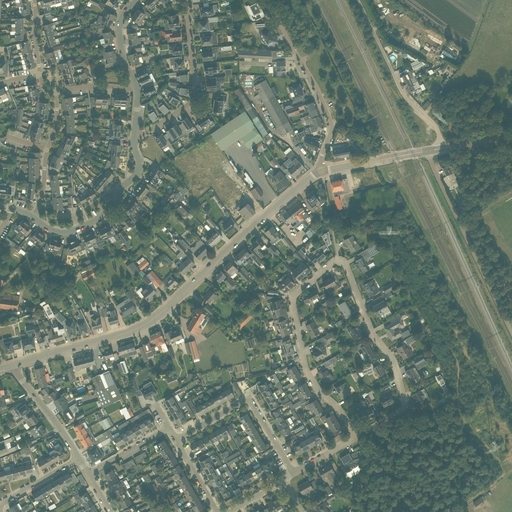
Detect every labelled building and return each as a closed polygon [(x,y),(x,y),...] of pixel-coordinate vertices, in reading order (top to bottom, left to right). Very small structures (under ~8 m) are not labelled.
[(48,0),(42,0),(43,1),(40,1),(42,8),(47,6),(49,13),(52,12),(51,8),(48,0)] [(48,0),(51,8),(56,7),(55,3),(54,0),(48,0)] [(153,7),(156,5),(151,0),(148,0),(149,0),(146,2),(148,4),(144,6),(148,10),(151,13),(155,9),(153,7)] [(381,0),(373,3),(379,18),(391,13),(385,0),(381,0)] [(202,10),(200,10),(201,15),(207,15),(207,16),(211,15),(211,14),(214,14),(213,9),(219,9),(218,1),(209,2),(209,6),(202,7),(202,10)] [(257,2),(249,6),(252,13),(249,14),(253,21),(257,20),(260,19),(258,16),(263,14),(260,9),(262,8),(260,6),(259,6),(257,2)] [(21,10),(21,13),(17,14),(18,16),(22,15),(30,13),(28,8),(29,8),(21,10)] [(143,20),(146,15),(148,16),(150,14),(143,8),(141,11),(138,9),(135,14),(141,18),(143,20)] [(103,17),(113,21),(114,18),(112,18),(114,15),(111,14),(112,11),(106,9),(105,12),(106,12),(104,17),(103,17)] [(143,20),(141,18),(135,14),(131,19),(138,23),(140,24),(143,20)] [(103,17),(99,15),(97,21),(94,21),(92,24),(90,24),(90,28),(98,28),(104,28),(104,25),(101,25),(101,24),(101,23),(109,26),(111,22),(112,23),(113,21),(103,17)] [(165,20),(166,23),(165,23),(165,30),(175,29),(175,26),(180,26),(179,19),(176,19),(176,15),(171,15),(168,16),(169,19),(165,20)] [(200,22),(199,22),(199,23),(200,31),(205,30),(205,31),(208,30),(209,30),(209,27),(210,27),(209,22),(218,21),(218,20),(218,17),(207,18),(207,21),(200,22)] [(44,31),(52,29),(53,28),(52,25),(55,24),(55,22),(43,25),(45,30),(44,31)] [(265,23),(256,24),(256,28),(258,28),(261,34),(263,34),(269,46),(278,41),(272,29),(269,30),(267,27),(266,27),(265,23)] [(138,38),(137,32),(137,29),(131,30),(131,33),(128,33),(129,39),(138,38)] [(172,30),(161,31),(162,37),(170,36),(171,41),(181,40),(181,32),(172,33),(172,30)] [(202,41),(202,45),(218,43),(217,35),(215,35),(215,32),(208,33),(208,36),(202,37),(202,38),(201,38),(201,41),(202,41)] [(57,33),(45,36),(47,41),(55,39),(54,36),(57,35),(57,33)] [(104,39),(100,40),(101,45),(102,45),(103,48),(109,47),(108,44),(113,43),(112,39),(113,39),(113,37),(104,39)] [(411,39),(409,42),(420,47),(421,43),(419,40),(415,38),(411,39)] [(169,44),(169,50),(172,49),(173,55),(183,54),(182,46),(177,47),(176,43),(169,44)] [(45,57),(45,59),(59,55),(57,50),(59,49),(60,50),(63,49),(62,45),(49,49),(50,52),(45,53),(46,57),(45,57)] [(209,61),(212,60),(212,59),(213,59),(212,53),(218,52),(218,47),(205,48),(206,52),(203,52),(203,56),(202,56),(203,60),(204,60),(209,60),(209,61)] [(107,58),(115,56),(115,53),(114,54),(113,50),(111,51),(111,48),(103,49),(103,52),(101,52),(103,59),(107,58)] [(239,49),(239,57),(272,59),(272,57),(276,58),(276,51),(239,49)] [(131,61),(138,58),(142,57),(141,53),(137,55),(136,52),(129,55),(131,61)] [(407,57),(415,61),(413,62),(415,64),(412,66),(414,70),(425,64),(419,59),(408,54),(403,57),(405,59),(407,57)] [(46,61),(47,61),(48,64),(50,63),(51,66),(57,64),(56,63),(61,62),(59,55),(45,59),(46,61)] [(116,58),(115,56),(107,58),(108,63),(106,63),(107,67),(113,65),(112,62),(115,62),(115,58),(116,58)] [(177,57),(170,58),(170,65),(175,65),(176,70),(185,69),(184,60),(178,60),(177,57)] [(131,61),(133,66),(135,65),(136,68),(143,66),(142,63),(140,63),(138,58),(131,61)] [(61,69),(69,67),(72,66),(71,60),(63,63),(58,64),(59,67),(60,66),(61,69)] [(277,62),(273,62),(273,67),(273,71),(277,71),(278,76),(281,76),(286,75),(286,71),(285,71),(285,66),(285,61),(280,61),(277,61),(277,62)] [(214,74),(213,73),(218,72),(217,66),(219,66),(218,62),(212,62),(212,65),(208,66),(208,67),(204,67),(205,74),(209,73),(209,75),(214,74)] [(69,67),(61,69),(62,72),(60,72),(61,75),(70,72),(74,71),(72,66),(69,67)] [(137,74),(136,74),(137,75),(139,79),(149,75),(146,69),(148,69),(146,66),(137,69),(137,70),(138,69),(139,72),(138,73),(137,74)] [(413,70),(409,71),(408,69),(403,71),(405,75),(403,76),(402,75),(400,76),(400,77),(403,82),(415,76),(414,76),(412,73),(414,72),(413,70)] [(185,71),(169,73),(169,76),(177,75),(177,80),(181,80),(181,81),(189,80),(188,76),(188,74),(185,74),(185,71)] [(149,75),(139,79),(141,83),(141,84),(142,85),(143,84),(144,83),(146,86),(145,86),(154,82),(153,79),(151,80),(149,75)] [(217,90),(217,89),(216,83),(225,82),(225,76),(210,78),(210,81),(207,81),(208,86),(207,86),(207,89),(208,89),(208,90),(213,89),(213,90),(217,90)] [(405,87),(417,81),(418,81),(415,76),(403,82),(405,87)] [(64,79),(65,82),(64,83),(64,85),(70,83),(71,86),(76,85),(76,83),(74,82),(72,77),(64,79)] [(294,133),(266,80),(255,86),(282,135),(290,131),(291,135),(294,133)] [(27,86),(28,91),(37,89),(36,86),(37,86),(36,81),(29,82),(30,85),(27,86)] [(417,81),(405,87),(408,93),(408,92),(411,91),(412,92),(415,91),(415,90),(421,87),(418,81),(417,81)] [(144,89),(144,90),(144,91),(146,96),(156,92),(154,87),(158,85),(157,82),(154,82),(145,86),(146,86),(147,89),(145,89),(144,89)] [(171,82),(170,85),(178,87),(177,92),(180,92),(180,93),(188,95),(188,90),(189,89),(186,88),(186,85),(171,82)] [(300,83),(296,85),(296,84),(293,85),(293,86),(292,86),(292,87),(289,88),(290,92),(294,91),(295,96),(292,97),(294,102),(302,98),(301,95),(304,94),(302,91),(303,91),(302,87),(301,87),(300,83)] [(0,89),(0,95),(2,99),(7,97),(9,101),(10,101),(12,100),(11,98),(9,92),(6,93),(3,88),(0,89)] [(165,88),(164,91),(170,95),(168,99),(170,100),(170,102),(177,106),(179,102),(180,101),(180,100),(177,99),(179,96),(165,88)] [(101,106),(101,105),(102,93),(99,93),(99,94),(96,94),(95,97),(90,97),(91,105),(96,105),(101,106)] [(104,93),(102,93),(101,105),(107,105),(107,104),(110,104),(110,98),(107,98),(107,95),(104,95),(104,93)] [(159,93),(157,96),(162,102),(158,105),(160,107),(159,108),(164,114),(168,111),(169,110),(167,108),(170,106),(159,93)] [(121,94),(118,94),(118,95),(115,95),(115,98),(112,98),(111,105),(115,105),(114,106),(120,106),(121,94)] [(123,94),(121,94),(120,106),(126,107),(126,106),(129,107),(129,105),(129,99),(126,99),(126,96),(123,96),(123,94)] [(213,111),(222,112),(223,101),(226,101),(227,95),(221,95),(221,100),(215,99),(213,111)] [(63,110),(65,110),(72,109),(73,109),(72,97),(61,98),(63,110)] [(36,107),(48,108),(48,105),(49,105),(50,100),(43,99),(39,100),(38,100),(38,102),(36,102),(36,107)] [(152,109),(148,111),(150,114),(149,114),(153,121),(157,119),(158,118),(157,115),(160,114),(152,100),(148,102),(152,109)] [(306,112),(308,111),(317,108),(314,102),(315,102),(314,101),(303,105),(306,112)] [(428,101),(422,106),(424,109),(430,103),(428,101)] [(304,117),(300,118),(301,120),(304,119),(305,121),(319,115),(317,108),(308,111),(310,115),(304,117)] [(263,139),(256,128),(253,124),(254,124),(245,111),(211,134),(222,151),(242,138),(249,148),(263,139)] [(198,123),(195,125),(200,131),(203,129),(202,128),(208,123),(211,127),(215,124),(212,120),(211,121),(207,114),(197,121),(198,123)] [(310,126),(322,122),(319,115),(305,121),(306,125),(309,124),(310,126)] [(181,125),(180,125),(186,133),(188,136),(191,134),(189,131),(194,128),(187,117),(183,120),(182,120),(182,121),(182,122),(183,123),(181,125)] [(43,129),(43,126),(42,126),(43,123),(32,119),(31,124),(43,129)] [(111,121),(110,129),(124,131),(124,128),(123,128),(123,125),(120,125),(120,122),(111,121)] [(324,127),(322,122),(310,126),(311,127),(305,129),(307,134),(311,133),(316,131),(323,129),(324,127)] [(29,130),(40,133),(41,130),(42,131),(43,129),(31,124),(29,130)] [(175,125),(171,128),(177,136),(182,133),(183,135),(186,133),(180,125),(178,127),(177,125),(176,124),(175,125)] [(165,135),(170,143),(173,141),(172,140),(177,136),(171,128),(168,130),(166,131),(167,132),(168,134),(165,135)] [(124,133),(124,131),(110,129),(109,138),(119,139),(119,136),(122,136),(122,133),(124,133)] [(29,130),(28,132),(27,135),(32,137),(31,141),(37,144),(40,137),(39,136),(40,133),(29,130)] [(266,143),(272,138),(269,134),(263,139),(266,143)] [(62,141),(72,145),(75,136),(67,135),(67,137),(64,136),(62,141)] [(160,136),(156,138),(163,149),(168,146),(170,148),(173,146),(170,143),(165,135),(163,137),(162,136),(161,135),(160,136)] [(305,145),(317,149),(319,144),(307,139),(305,145)] [(353,139),(350,142),(360,153),(363,150),(363,149),(354,139),(353,139)] [(60,146),(70,150),(72,145),(62,141),(60,146)] [(120,145),(120,142),(109,141),(109,144),(107,149),(110,150),(112,150),(121,151),(121,148),(120,148),(120,145)] [(65,154),(66,152),(69,153),(70,150),(60,146),(57,151),(65,154)] [(332,150),(333,158),(341,157),(341,158),(350,156),(349,147),(332,150)] [(295,165),(301,171),(305,168),(299,161),(300,160),(291,150),(286,155),(289,158),(292,162),(295,165)] [(54,155),(63,159),(65,154),(57,151),(55,155),(54,155)] [(64,160),(63,159),(54,155),(52,160),(62,165),(64,160)] [(301,171),(295,165),(292,162),(289,158),(280,166),(287,174),(286,175),(289,181),(294,177),(295,177),(301,171)] [(52,160),(49,165),(50,165),(49,169),(59,171),(62,165),(52,160)] [(111,161),(107,160),(107,165),(105,165),(105,167),(108,168),(113,170),(114,167),(118,167),(119,164),(120,164),(120,162),(111,161)] [(451,164),(443,168),(447,175),(452,184),(457,182),(455,178),(456,178),(453,172),(454,172),(453,169),(451,164)] [(151,170),(150,172),(158,177),(159,174),(161,176),(163,173),(153,166),(151,170)] [(104,174),(111,181),(113,179),(112,178),(114,175),(108,170),(104,174)] [(274,170),(267,175),(271,179),(272,181),(275,185),(277,183),(277,184),(277,183),(279,185),(278,185),(281,189),(288,183),(284,178),(285,177),(283,175),(280,171),(277,173),(274,170)] [(150,172),(148,175),(148,174),(145,178),(151,181),(149,184),(157,189),(159,185),(156,183),(158,182),(159,182),(160,180),(159,179),(158,177),(150,172)] [(173,180),(175,181),(177,178),(175,177),(168,172),(165,175),(173,180)] [(111,181),(104,174),(100,179),(106,184),(109,181),(109,182),(111,181)] [(335,195),(336,199),(338,198),(339,198),(338,194),(349,191),(347,178),(331,182),(334,195),(335,195)] [(100,179),(97,183),(104,189),(105,187),(104,186),(106,184),(100,179)] [(92,188),(95,195),(99,192),(101,190),(102,191),(104,189),(97,183),(95,185),(91,182),(89,184),(92,188)] [(145,194),(147,192),(149,193),(151,192),(152,193),(155,189),(151,186),(147,183),(144,186),(142,184),(140,186),(139,185),(137,188),(145,194)] [(4,197),(4,198),(7,198),(10,198),(11,193),(14,193),(14,191),(14,186),(10,185),(9,187),(9,188),(5,187),(4,197)] [(85,187),(91,198),(96,195),(95,195),(92,188),(89,190),(87,186),(85,187)] [(263,194),(260,190),(257,186),(250,191),(256,199),(263,194)] [(82,193),(86,201),(91,198),(85,187),(83,188),(85,192),(82,193)] [(186,187),(176,193),(180,200),(191,194),(186,187)] [(141,203),(142,202),(147,196),(145,194),(137,188),(135,190),(136,191),(134,193),(138,196),(136,199),(140,202),(141,203)] [(307,195),(306,195),(309,198),(307,200),(312,208),(318,203),(320,206),(324,202),(324,201),(317,192),(316,193),(314,190),(309,194),(309,193),(308,193),(307,194),(307,195)] [(77,192),(75,193),(77,196),(78,197),(74,199),(77,204),(81,202),(81,203),(86,201),(82,193),(79,195),(77,192)] [(141,203),(140,202),(136,199),(134,201),(130,197),(126,202),(135,210),(138,207),(139,208),(141,208),(141,207),(144,209),(146,207),(141,203)] [(245,200),(237,208),(246,219),(250,216),(255,211),(245,200)] [(280,215),(280,216),(280,217),(285,222),(284,223),(287,220),(290,224),(291,224),(290,223),(291,223),(291,222),(293,220),(293,219),(295,221),(296,221),(298,223),(293,227),(294,228),(305,220),(304,220),(309,216),(305,211),(306,210),(301,203),(299,201),(287,211),(287,212),(285,209),(281,213),(280,213),(280,214),(280,215)] [(124,207),(131,214),(131,215),(133,217),(135,216),(135,214),(133,212),(135,210),(126,202),(128,203),(124,207)] [(182,203),(176,208),(183,216),(187,216),(189,214),(190,213),(191,213),(188,210),(182,203)] [(463,204),(456,207),(460,215),(467,212),(463,204)] [(150,219),(156,225),(159,222),(155,217),(154,218),(153,216),(150,219)] [(132,220),(130,222),(126,217),(121,220),(123,222),(120,225),(123,229),(124,230),(126,229),(129,226),(129,227),(130,227),(131,227),(132,227),(133,227),(136,225),(134,223),(132,220)] [(216,225),(209,218),(206,221),(213,228),(216,225)] [(21,230),(27,222),(25,221),(24,222),(22,220),(19,224),(16,222),(12,227),(15,229),(19,232),(21,230)] [(222,227),(223,226),(228,232),(234,226),(229,221),(226,224),(222,220),(219,223),(222,227)] [(21,230),(19,232),(23,235),(24,235),(26,237),(31,230),(29,228),(30,227),(28,225),(29,224),(27,222),(21,230)] [(108,225),(103,227),(107,235),(108,238),(113,236),(115,240),(119,238),(117,234),(116,235),(112,228),(110,229),(108,225)] [(281,237),(272,226),(265,232),(271,240),(275,237),(278,240),(281,237)] [(312,226),(309,229),(311,232),(315,235),(318,233),(312,226)] [(100,242),(102,246),(105,245),(102,237),(107,235),(103,227),(98,230),(100,234),(97,235),(100,242)] [(217,231),(215,229),(210,233),(212,235),(217,241),(222,237),(217,231)] [(42,233),(40,231),(39,232),(37,230),(34,233),(32,232),(28,237),(30,238),(30,239),(29,240),(33,243),(36,240),(42,233)] [(118,233),(124,242),(126,245),(130,242),(122,231),(118,233)] [(327,240),(325,242),(325,243),(327,245),(315,255),(314,254),(309,257),(310,258),(309,259),(305,254),(302,256),(306,261),(308,260),(311,263),(312,262),(313,261),(315,263),(318,260),(320,262),(326,256),(324,254),(325,253),(325,254),(329,250),(328,250),(329,250),(330,250),(328,246),(329,245),(330,245),(329,245),(331,243),(331,241),(328,231),(325,234),(325,233),(322,236),(323,239),(326,237),(327,240)] [(89,232),(87,233),(88,234),(93,245),(96,244),(99,250),(103,248),(102,246),(100,242),(97,235),(94,236),(92,232),(90,233),(89,232)] [(44,234),(42,233),(36,240),(39,243),(36,246),(40,249),(45,242),(43,240),(45,237),(43,235),(44,234)] [(84,241),(82,242),(86,251),(88,250),(87,248),(88,248),(93,245),(88,234),(87,233),(84,234),(85,236),(84,236),(82,237),(84,241)] [(212,246),(217,241),(212,235),(209,238),(207,235),(205,238),(207,240),(212,246)] [(352,252),(359,248),(352,235),(344,240),(346,243),(347,243),(352,252)] [(282,239),(288,247),(291,244),(285,236),(282,239)] [(53,250),(56,239),(54,238),(53,239),(50,238),(49,244),(46,243),(45,249),(48,250),(53,251),(53,250)] [(253,250),(261,258),(265,254),(260,248),(264,244),(258,238),(252,244),(255,248),(253,250)] [(58,239),(56,239),(53,250),(53,251),(52,253),(55,256),(58,253),(61,253),(63,245),(60,245),(61,241),(58,241),(58,239)] [(74,239),(71,240),(72,242),(77,253),(82,250),(85,249),(86,251),(82,242),(79,243),(77,239),(74,241),(74,239)] [(64,248),(61,263),(65,264),(67,255),(72,255),(77,253),(72,242),(71,240),(68,242),(69,243),(67,244),(69,248),(67,249),(64,248)] [(186,250),(189,247),(182,240),(179,242),(186,250)] [(190,248),(195,254),(200,259),(204,254),(207,251),(208,251),(203,246),(204,245),(200,240),(197,242),(196,243),(196,245),(196,246),(195,247),(193,247),(192,247),(191,248),(190,248)] [(177,255),(184,263),(189,269),(194,264),(184,252),(186,250),(179,242),(179,243),(178,241),(174,244),(176,246),(175,246),(181,252),(177,255)] [(280,254),(272,244),(268,248),(272,253),(273,253),(276,256),(277,255),(278,256),(280,254)] [(288,247),(287,247),(293,254),(294,253),(297,251),(297,250),(291,244),(288,247)] [(374,245),(366,249),(367,253),(376,248),(374,245)] [(248,263),(251,265),(252,265),(253,264),(253,262),(251,260),(247,257),(250,254),(244,248),(239,253),(248,263)] [(246,265),(248,263),(239,253),(234,258),(240,264),(243,261),(246,265)] [(149,263),(145,259),(143,257),(142,255),(141,256),(142,257),(137,262),(143,269),(149,263)] [(362,273),(367,271),(370,269),(365,261),(367,260),(365,256),(355,261),(357,263),(355,264),(357,268),(358,268),(360,272),(361,271),(362,273)] [(27,258),(21,264),(27,269),(33,263),(27,258)] [(257,258),(254,260),(259,266),(262,264),(257,258)] [(298,267),(305,275),(310,270),(301,259),(298,262),(301,265),(298,267)] [(133,262),(127,265),(133,274),(139,270),(133,262)] [(184,274),(189,269),(184,263),(181,265),(178,262),(175,264),(184,274)] [(224,267),(229,272),(227,274),(230,277),(238,270),(235,267),(230,262),(224,267)] [(91,276),(97,272),(95,268),(94,268),(93,265),(87,268),(89,271),(88,272),(91,276)] [(240,269),(241,269),(249,278),(251,280),(252,282),(256,279),(249,272),(249,273),(243,266),(240,269)] [(299,279),(305,275),(298,267),(295,270),(293,266),(290,268),(299,279)] [(241,269),(238,272),(246,281),(249,278),(241,269)] [(152,270),(147,275),(154,283),(159,279),(152,270)] [(84,280),(91,276),(88,272),(87,271),(81,275),(82,276),(84,280)] [(222,280),(227,285),(231,289),(235,285),(236,284),(237,283),(233,279),(232,280),(228,276),(227,277),(220,271),(214,277),(220,282),(222,280)] [(284,276),(281,278),(289,288),(295,284),(293,282),(292,281),(295,279),(295,278),(293,276),(290,273),(287,275),(289,277),(286,279),(284,276)] [(174,279),(170,275),(163,281),(167,285),(171,289),(177,282),(174,279)] [(329,293),(342,286),(338,280),(335,282),(332,277),(323,282),(329,293)] [(284,292),(289,288),(281,278),(278,280),(279,281),(276,283),(276,284),(277,286),(278,286),(284,292)] [(367,283),(363,285),(363,286),(364,289),(365,289),(366,290),(369,296),(374,294),(379,291),(374,283),(372,280),(367,283)] [(382,288),(386,294),(390,291),(395,288),(392,283),(382,288)] [(141,287),(136,292),(142,298),(144,295),(146,297),(149,301),(154,297),(152,295),(156,292),(153,288),(150,285),(144,290),(141,287)] [(218,296),(214,293),(211,289),(203,297),(209,303),(214,298),(216,300),(218,296)] [(308,297),(304,300),(306,303),(310,301),(311,302),(313,300),(314,303),(319,301),(317,298),(320,296),(316,289),(307,295),(308,297)] [(390,291),(386,294),(383,295),(386,300),(393,296),(390,291)] [(0,307),(4,308),(6,298),(8,299),(9,295),(1,294),(1,298),(0,297),(0,307)] [(19,296),(9,295),(8,299),(6,298),(4,308),(17,310),(19,296)] [(329,303),(326,298),(320,301),(323,306),(329,303)] [(273,306),(269,307),(271,310),(284,306),(282,301),(281,299),(280,299),(275,301),(272,302),(273,306)] [(46,304),(44,300),(29,308),(31,313),(39,309),(43,306),(46,304)] [(390,310),(387,306),(384,300),(373,307),(379,318),(385,315),(384,314),(390,310)] [(124,301),(116,306),(120,312),(120,313),(123,317),(126,315),(125,314),(131,310),(132,312),(136,309),(133,305),(130,301),(126,304),(124,302),(124,301)] [(343,318),(352,313),(345,301),(338,305),(343,313),(341,315),(343,318)] [(48,303),(46,304),(43,306),(45,310),(49,318),(55,316),(48,303)] [(204,308),(211,315),(214,312),(207,305),(204,308)] [(108,313),(109,317),(111,324),(119,322),(117,315),(116,315),(114,306),(111,307),(112,312),(108,313)] [(274,320),(281,318),(280,315),(286,313),(284,306),(271,310),(272,310),(273,315),(272,315),(274,320)] [(90,328),(81,309),(80,309),(81,310),(79,311),(81,319),(78,320),(79,323),(78,323),(79,324),(78,324),(79,329),(80,329),(81,334),(83,333),(83,334),(86,333),(86,332),(87,332),(87,329),(90,328)] [(198,310),(187,328),(191,331),(198,335),(202,329),(199,327),(201,325),(205,319),(204,318),(206,315),(198,310)] [(408,315),(405,310),(398,314),(401,319),(408,315)] [(59,312),(55,315),(57,318),(64,326),(65,332),(66,335),(67,335),(66,334),(69,334),(70,337),(72,336),(72,337),(75,336),(75,335),(76,335),(75,331),(76,330),(74,326),(74,327),(72,322),(70,323),(59,312)] [(241,328),(252,316),(248,312),(236,323),(241,328)] [(92,322),(93,324),(94,329),(102,327),(99,317),(95,318),(94,314),(90,315),(92,322)] [(274,320),(275,325),(274,325),(275,330),(280,329),(288,326),(286,319),(282,320),(281,318),(274,320)] [(396,338),(400,336),(401,335),(401,334),(402,334),(400,329),(395,332),(393,328),(398,325),(399,326),(403,324),(400,319),(384,328),(387,333),(387,335),(388,334),(391,340),(395,338),(396,338)] [(312,337),(317,335),(320,333),(313,321),(306,326),(312,337)] [(57,323),(53,325),(56,334),(58,340),(64,339),(62,333),(65,332),(64,328),(59,329),(57,323)] [(355,339),(363,335),(357,325),(355,326),(354,324),(346,328),(350,334),(352,333),(355,339)] [(26,327),(27,334),(35,332),(33,325),(26,327)] [(288,326),(280,329),(281,332),(278,333),(279,339),(286,337),(285,334),(290,332),(288,326)] [(51,342),(54,341),(55,342),(57,341),(58,340),(56,334),(52,335),(50,328),(48,329),(49,336),(51,342)] [(172,332),(176,341),(177,344),(184,341),(179,329),(172,332)] [(46,344),(44,337),(42,338),(39,330),(36,331),(38,339),(38,340),(40,346),(46,344)] [(169,344),(176,341),(172,332),(172,330),(164,333),(169,344)] [(163,338),(160,331),(159,331),(156,333),(156,332),(154,332),(154,333),(154,334),(151,335),(150,335),(153,343),(156,342),(159,349),(163,348),(161,344),(165,342),(163,338)] [(322,359),(327,356),(325,351),(327,350),(324,345),(336,339),(332,332),(317,340),(319,344),(315,347),(318,351),(313,354),(317,361),(322,358),(322,359)] [(35,347),(33,337),(26,339),(25,333),(21,334),(22,340),(24,349),(35,347)] [(401,346),(397,348),(399,353),(401,356),(402,355),(404,359),(408,356),(412,354),(407,345),(416,340),(413,335),(404,340),(404,341),(401,342),(403,345),(401,346)] [(279,339),(276,340),(278,346),(281,345),(282,349),(292,346),(290,340),(287,341),(287,340),(286,337),(279,339)] [(4,343),(6,353),(7,353),(7,354),(11,353),(11,352),(14,351),(14,349),(22,348),(20,340),(12,342),(4,343)] [(200,358),(199,355),(195,340),(189,342),(193,360),(200,358)] [(143,343),(143,346),(146,353),(152,351),(149,341),(143,343)] [(364,341),(356,345),(358,349),(361,348),(367,359),(374,355),(368,343),(366,344),(364,341)] [(126,345),(129,356),(134,355),(136,354),(133,343),(126,345)] [(124,357),(129,356),(126,345),(118,348),(122,358),(125,358),(124,357)] [(143,346),(140,347),(144,360),(148,359),(147,357),(146,353),(143,346)] [(284,353),(281,353),(283,360),(286,359),(292,357),(291,354),(294,353),(292,346),(282,349),(284,353)] [(114,356),(113,354),(112,350),(104,352),(105,355),(103,356),(108,367),(112,366),(110,357),(114,356)] [(84,358),(86,367),(92,365),(93,369),(97,368),(93,355),(84,358)] [(326,367),(322,369),(318,372),(321,377),(324,381),(328,378),(329,380),(333,378),(331,373),(330,373),(327,370),(334,366),(334,365),(333,363),(337,360),(335,356),(329,360),(330,363),(325,366),(326,367)] [(422,356),(414,360),(417,365),(425,360),(422,356)] [(84,358),(74,360),(77,370),(80,369),(80,368),(86,367),(84,358)] [(124,373),(128,371),(125,360),(120,362),(123,368),(124,373)] [(374,367),(372,363),(364,367),(361,369),(364,375),(369,372),(369,373),(372,373),(375,372),(378,377),(385,373),(380,364),(374,367)] [(288,377),(298,371),(295,366),(288,370),(289,373),(287,374),(288,377)] [(410,369),(405,371),(407,374),(408,377),(410,376),(413,383),(418,380),(422,378),(415,366),(410,369)] [(43,367),(35,369),(40,387),(41,387),(48,385),(46,377),(43,367)] [(75,377),(72,367),(67,369),(69,379),(75,377)] [(98,375),(91,378),(96,388),(94,388),(102,406),(102,407),(112,403),(120,399),(122,398),(120,393),(118,389),(117,388),(109,370),(109,369),(102,372),(103,373),(98,375)] [(292,382),(283,387),(285,390),(290,387),(296,384),(294,381),(301,377),(302,376),(301,373),(299,373),(298,371),(288,377),(292,382)] [(273,379),(276,384),(280,382),(275,373),(269,377),(271,379),(273,379)] [(175,375),(166,379),(169,385),(177,381),(175,375)] [(135,376),(131,378),(135,391),(139,390),(135,376)] [(257,383),(259,387),(258,388),(259,390),(261,390),(262,392),(269,388),(272,386),(271,383),(267,385),(265,382),(265,383),(263,379),(257,383)] [(228,399),(234,395),(232,392),(235,390),(238,388),(234,382),(231,383),(233,387),(230,389),(228,385),(222,388),(224,392),(228,399)] [(382,390),(390,385),(388,382),(380,386),(382,390)] [(41,387),(41,389),(45,394),(43,396),(48,403),(60,395),(52,384),(54,384),(54,383),(48,385),(41,387)] [(308,389),(305,383),(298,387),(299,390),(297,392),(298,394),(308,389)] [(342,399),(351,393),(345,383),(335,388),(342,399)] [(152,384),(141,391),(146,399),(157,393),(152,384)] [(0,385),(0,403),(0,405),(1,407),(0,407),(0,408),(1,413),(7,409),(5,399),(8,398),(7,390),(3,391),(2,385),(0,385)] [(272,394),(269,388),(262,392),(265,398),(272,394)] [(419,407),(423,405),(431,400),(424,388),(420,390),(412,395),(419,407)] [(304,398),(311,394),(308,389),(298,394),(300,398),(302,396),(304,398)] [(222,402),(228,399),(224,392),(218,395),(222,402)] [(373,404),(369,396),(367,392),(362,395),(364,398),(365,398),(370,406),(373,404)] [(385,395),(379,399),(382,402),(384,407),(390,404),(392,403),(394,402),(389,393),(385,395)] [(268,403),(275,399),(272,394),(265,398),(268,403)] [(173,397),(165,401),(169,407),(176,403),(178,401),(175,395),(173,397)] [(222,402),(218,395),(213,398),(217,405),(222,402)] [(58,399),(54,401),(56,405),(59,410),(60,410),(65,407),(68,405),(62,396),(58,399)] [(217,405),(213,398),(207,401),(211,408),(217,405)] [(268,403),(272,409),(279,405),(275,399),(268,403)] [(309,408),(310,411),(320,405),(316,399),(310,403),(309,400),(302,404),(299,405),(295,408),(296,410),(300,407),(301,408),(305,406),(307,409),(309,408)] [(200,415),(205,412),(201,405),(196,408),(191,400),(188,401),(195,413),(198,412),(200,415)] [(211,408),(207,401),(201,405),(205,412),(211,408)] [(172,413),(180,409),(176,403),(169,407),(172,413)] [(27,407),(25,404),(18,409),(16,407),(13,409),(19,417),(25,413),(29,410),(29,409),(29,408),(27,406),(27,407)] [(323,410),(320,405),(310,411),(311,413),(314,411),(316,415),(323,410)] [(126,407),(121,409),(119,410),(122,415),(123,414),(126,419),(131,417),(126,407)] [(366,411),(362,414),(364,417),(364,416),(367,420),(371,418),(372,419),(376,416),(376,415),(373,411),(371,407),(368,409),(365,411),(366,411)] [(68,421),(72,418),(73,417),(71,414),(75,411),(73,408),(69,411),(69,410),(63,414),(64,415),(68,420),(68,421)] [(274,419),(281,415),(283,413),(280,408),(278,410),(277,409),(271,413),(274,419)] [(183,415),(180,409),(172,413),(176,419),(183,415)] [(326,427),(329,425),(337,420),(333,413),(330,415),(329,412),(320,417),(324,423),(326,427)] [(243,423),(250,419),(247,413),(240,417),(243,423)] [(33,414),(28,418),(24,421),(26,423),(23,425),(27,429),(33,424),(38,420),(33,414)] [(184,417),(183,415),(176,419),(179,425),(187,421),(184,417)] [(277,424),(284,420),(281,415),(274,419),(277,424)] [(109,417),(99,422),(101,426),(102,425),(104,430),(113,425),(109,417)] [(144,421),(148,428),(155,425),(150,417),(144,421)] [(246,429),(253,425),(250,419),(243,423),(246,429)] [(280,430),(287,426),(290,424),(287,419),(284,420),(277,424),(280,430)] [(341,427),(337,420),(329,425),(331,428),(328,430),(331,436),(340,431),(338,429),(341,427)] [(138,424),(142,432),(148,428),(144,421),(138,424)] [(89,436),(88,435),(92,433),(88,427),(85,422),(82,424),(82,423),(74,428),(81,440),(89,436)] [(234,428),(235,427),(235,426),(234,424),(233,424),(232,425),(231,423),(226,425),(229,431),(234,428)] [(131,425),(132,428),(136,435),(142,432),(138,424),(135,426),(133,424),(131,425)] [(36,426),(29,431),(31,433),(33,432),(37,437),(41,435),(42,435),(46,432),(45,431),(46,431),(44,428),(44,429),(41,425),(38,428),(36,426)] [(249,434),(256,430),(253,425),(246,429),(249,434)] [(219,429),(223,436),(226,441),(228,439),(226,435),(229,433),(225,426),(219,429)] [(291,432),(287,426),(280,430),(284,436),(291,432)] [(126,431),(130,439),(136,435),(132,428),(126,431)] [(234,428),(229,431),(233,437),(238,434),(236,430),(235,430),(234,428)] [(124,442),(120,435),(118,432),(112,435),(109,429),(106,431),(111,440),(114,438),(118,446),(124,442)] [(213,432),(217,439),(223,436),(219,429),(213,432)] [(260,436),(256,430),(249,434),(253,440),(260,436)] [(106,431),(94,438),(94,437),(92,433),(88,435),(89,436),(81,440),(85,447),(99,439),(103,446),(112,441),(111,440),(106,431)] [(120,435),(124,442),(130,439),(126,431),(120,435)] [(316,444),(322,440),(325,438),(321,431),(315,435),(313,431),(310,433),(311,434),(316,444)] [(213,432),(208,436),(212,443),(217,439),(213,432)] [(311,434),(307,436),(308,438),(306,440),(310,447),(316,444),(311,434)] [(206,446),(212,443),(208,436),(202,439),(206,446)] [(260,436),(253,440),(256,446),(263,442),(260,436)] [(0,441),(0,448),(7,446),(6,443),(12,441),(11,437),(0,441)] [(200,449),(206,446),(202,439),(196,442),(200,449)] [(168,446),(165,440),(154,446),(156,449),(157,452),(168,446)] [(298,454),(304,451),(300,443),(298,440),(294,442),(296,445),(293,446),(298,454)] [(300,443),(304,451),(310,447),(306,440),(300,443)] [(195,452),(200,449),(196,442),(191,445),(195,452)] [(256,446),(259,451),(266,447),(263,442),(256,446)] [(93,462),(104,456),(98,444),(89,449),(91,451),(87,453),(90,457),(91,457),(93,462)] [(8,449),(7,446),(0,448),(0,456),(16,450),(15,446),(8,449)] [(54,449),(59,458),(62,456),(62,457),(65,455),(64,455),(65,454),(65,455),(61,448),(60,446),(55,449),(54,449)] [(163,455),(171,451),(168,446),(157,452),(159,454),(162,452),(163,455)] [(50,455),(53,461),(59,458),(54,449),(53,450),(48,453),(48,452),(49,455),(50,455)] [(345,473),(359,465),(359,458),(358,458),(357,450),(350,455),(349,453),(347,454),(340,458),(344,465),(342,467),(345,473)] [(174,456),(171,451),(163,455),(165,458),(162,460),(164,462),(174,456)] [(43,459),(47,465),(53,461),(53,462),(53,461),(50,455),(49,455),(43,459)] [(164,462),(165,465),(168,463),(170,466),(177,462),(174,457),(174,456),(164,462)] [(200,462),(204,468),(211,464),(208,458),(200,462)] [(47,465),(43,459),(38,462),(41,469),(41,468),(47,465)] [(267,462),(271,470),(277,466),(273,459),(267,462)] [(259,463),(265,473),(271,470),(267,462),(265,460),(259,463)] [(253,466),(255,469),(259,477),(265,473),(259,463),(253,466)] [(31,466),(31,464),(30,464),(24,465),(26,473),(26,472),(32,471),(31,466)] [(207,474),(215,470),(211,464),(204,468),(207,474)] [(334,472),(332,469),(330,464),(329,465),(324,468),(323,468),(323,469),(320,470),(319,470),(323,478),(327,476),(330,481),(337,477),(334,472)] [(17,467),(19,474),(26,472),(26,473),(24,465),(17,467)] [(171,476),(182,470),(179,465),(171,469),(173,472),(170,474),(171,476)] [(11,469),(13,476),(19,474),(17,467),(11,469)] [(11,469),(4,471),(6,478),(12,476),(13,476),(11,469)] [(108,480),(116,476),(118,474),(115,469),(113,471),(113,470),(105,475),(108,480)] [(247,484),(241,472),(238,469),(238,473),(234,475),(241,487),(247,484)] [(249,473),(253,480),(259,477),(255,469),(249,473)] [(175,482),(185,476),(185,475),(182,470),(171,476),(173,479),(176,477),(177,480),(175,481),(175,482)] [(215,470),(207,474),(211,480),(218,476),(215,470)] [(244,471),(241,472),(247,484),(253,480),(249,473),(246,474),(244,471)] [(62,476),(62,477),(66,483),(67,485),(66,486),(68,489),(70,488),(68,485),(73,482),(73,481),(76,478),(73,473),(70,475),(68,473),(62,477),(62,476)] [(218,476),(211,480),(214,486),(222,482),(224,480),(221,474),(218,476)] [(119,481),(116,476),(108,480),(111,486),(119,481)] [(178,487),(188,481),(185,476),(175,482),(178,487)] [(56,480),(60,486),(61,489),(66,486),(67,485),(66,483),(62,477),(56,480)] [(114,491),(125,485),(122,479),(119,481),(111,486),(114,491)] [(60,486),(56,480),(51,484),(50,483),(54,490),(60,486)] [(298,486),(303,495),(307,492),(313,489),(314,492),(317,490),(317,491),(319,489),(316,485),(314,480),(312,481),(312,482),(310,483),(308,481),(304,483),(298,486)] [(181,492),(184,491),(191,486),(188,481),(178,487),(179,490),(179,489),(181,492)] [(222,482),(214,486),(217,492),(225,488),(222,482)] [(236,482),(233,483),(231,485),(234,490),(235,489),(238,494),(242,492),(239,487),(236,482)] [(44,487),(48,493),(54,490),(50,483),(50,484),(45,487),(44,487)] [(117,496),(125,492),(128,490),(127,488),(125,485),(114,491),(117,496)] [(183,496),(184,498),(194,492),(191,487),(191,486),(184,491),(186,494),(183,496)] [(39,491),(44,499),(43,500),(44,503),(46,501),(45,498),(50,496),(48,493),(44,487),(39,491)] [(229,494),(225,488),(217,492),(221,498),(229,494)] [(137,492),(139,496),(141,499),(146,495),(143,489),(137,492)] [(41,501),(43,500),(44,499),(39,491),(39,490),(38,490),(39,491),(33,494),(32,494),(36,500),(33,502),(34,505),(41,501)] [(83,502),(89,499),(89,498),(89,499),(85,493),(86,493),(86,492),(79,496),(83,502)] [(117,496),(120,502),(128,497),(125,492),(117,496)] [(190,501),(197,497),(194,492),(184,498),(185,500),(189,499),(190,501)] [(154,496),(157,502),(162,499),(159,493),(154,496)] [(328,495),(329,496),(326,498),(328,502),(336,497),(334,493),(332,494),(332,493),(328,495)] [(477,506),(485,499),(483,496),(474,502),(477,506)] [(120,502),(124,507),(131,503),(128,497),(120,502)] [(189,506),(190,508),(201,503),(197,497),(198,497),(197,497),(190,501),(192,505),(189,506)] [(277,511),(278,510),(282,508),(283,509),(287,506),(285,502),(281,504),(277,497),(271,501),(277,511)] [(86,508),(92,504),(92,505),(89,499),(83,502),(86,508)] [(266,511),(274,511),(277,511),(271,501),(267,503),(270,506),(267,508),(269,510),(266,511)] [(326,502),(323,504),(319,506),(320,509),(317,511),(328,511),(327,508),(329,507),(326,502)] [(201,503),(190,508),(184,511),(190,511),(192,511),(197,511),(204,508),(201,503)]
